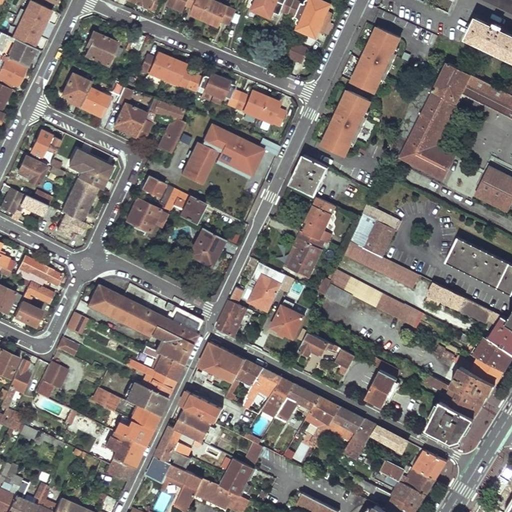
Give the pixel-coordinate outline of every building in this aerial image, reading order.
[(131,0),(155,11),(160,0),(131,0)] [(174,0),(175,0),(173,5),(182,10),(185,4),(186,0),(174,0)] [(214,0),(186,0),(185,4),(194,8),(194,9),(199,11),(197,16),(206,20),(214,0)] [(230,24),(237,10),(215,0),(214,0),(206,20),(214,24),(216,18),(221,20),(230,24)] [(262,13),(267,0),(251,0),(251,1),(252,2),(252,3),(253,4),(254,5),(252,9),(262,13)] [(267,0),(262,13),(271,17),(273,13),(279,16),(282,10),(289,14),(292,7),(276,0),(267,0)] [(315,16),(322,0),(306,0),(306,1),(306,2),(306,3),(305,4),(302,2),(302,3),(295,0),(293,7),(315,16)] [(322,0),(315,16),(329,22),(333,12),(329,10),(331,4),(322,0)] [(511,0),(487,0),(511,12),(511,0)] [(315,16),(293,7),(290,14),(296,17),(299,19),(298,20),(298,22),(298,23),(299,25),(300,26),(299,29),(308,32),(315,16)] [(315,16),(308,32),(317,36),(320,30),(322,26),(327,28),(329,22),(315,16)] [(511,34),(501,30),(502,27),(496,24),(495,26),(477,18),(467,38),(511,59),(511,34)] [(401,37),(380,27),(376,35),(373,34),(365,50),(369,52),(366,57),(364,58),(363,59),(361,61),(356,72),(359,74),(356,81),(375,90),(382,76),(385,78),(390,67),(387,66),(389,60),(393,62),(397,52),(394,51),(401,37)] [(38,52),(39,48),(17,38),(0,30),(0,52),(4,54),(9,57),(28,65),(34,50),(38,52)] [(108,63),(118,41),(94,30),(84,52),(108,63)] [(139,51),(145,36),(137,33),(131,48),(139,51)] [(288,55),(296,58),(302,45),(294,42),(288,55)] [(302,45),(296,58),(304,62),(310,49),(302,45)] [(369,52),(365,50),(361,60),(361,61),(363,59),(364,58),(366,57),(369,52)] [(410,54),(404,51),(401,57),(407,60),(410,54)] [(150,70),(164,77),(173,57),(164,54),(161,59),(156,57),(148,53),(142,66),(150,70)] [(0,76),(19,85),(28,67),(8,58),(9,57),(4,54),(0,61),(0,76)] [(173,57),(164,77),(177,83),(186,87),(192,73),(184,69),(179,67),(181,62),(173,57)] [(433,151),(436,145),(462,91),(471,73),(450,62),(402,156),(445,177),(456,154),(441,147),(437,154),(433,151)] [(89,86),(91,81),(73,72),(61,97),(80,105),(89,86)] [(214,94),(222,77),(213,73),(210,77),(209,76),(208,75),(206,75),(205,75),(204,76),(203,77),(194,73),(188,86),(198,90),(200,86),(205,89),(205,90),(214,94)] [(511,93),(471,73),(462,91),(511,115),(511,93)] [(222,77),(214,94),(224,98),(225,97),(230,99),(228,103),(236,106),(242,93),(235,90),(237,85),(231,82),(231,81),(222,77)] [(124,87),(125,85),(116,80),(111,91),(120,95),(124,87)] [(396,83),(391,80),(388,86),(394,88),(396,83)] [(0,107),(2,108),(12,88),(0,82),(0,107)] [(101,116),(110,96),(89,86),(80,105),(101,116)] [(128,100),(133,90),(124,87),(120,95),(118,99),(125,102),(126,99),(128,100)] [(201,97),(211,101),(214,94),(205,90),(201,97)] [(371,100),(351,90),(347,98),(344,97),(338,109),(338,110),(338,111),(338,113),(339,114),(339,115),(337,120),(333,119),(326,135),(329,137),(326,143),(322,141),(317,152),(334,160),(339,150),(346,153),(352,139),(356,141),(360,131),(357,129),(360,123),(364,125),(368,114),(365,113),(371,100)] [(144,139),(157,110),(177,119),(164,147),(171,150),(177,139),(182,129),(185,122),(178,119),(182,109),(153,96),(146,113),(136,135),(144,139)] [(136,135),(146,113),(125,102),(114,125),(136,135)] [(382,114),(376,111),(373,117),(379,120),(382,114)] [(208,167),(228,127),(209,118),(209,119),(196,113),(191,125),(203,131),(190,159),(208,167)] [(274,154),(278,145),(241,128),(237,137),(274,154)] [(51,136),(52,135),(41,129),(31,150),(41,156),(42,154),(44,155),(49,145),(51,146),(55,138),(51,136)] [(188,132),(182,129),(177,139),(184,142),(188,132)] [(367,146),(361,143),(358,149),(364,152),(367,146)] [(81,178),(92,154),(78,148),(70,164),(82,170),(79,177),(81,178)] [(327,163),(305,152),(301,162),(323,172),(327,163)] [(50,163),(52,159),(44,155),(42,154),(41,156),(40,158),(50,163)] [(101,187),(111,163),(92,154),(81,178),(99,187),(101,187)] [(38,185),(48,165),(26,155),(18,171),(30,177),(29,179),(38,185)] [(60,168),(62,162),(53,157),(52,159),(50,163),(54,165),(60,168)] [(201,182),(208,167),(190,159),(183,173),(201,182)] [(324,181),(328,174),(323,172),(301,162),(296,173),(291,183),(315,194),(322,180),(324,181)] [(57,174),(60,168),(54,165),(51,171),(57,174)] [(63,177),(66,171),(60,168),(57,174),(63,177)] [(511,178),(491,168),(484,180),(507,191),(510,193),(511,193),(511,178)] [(159,196),(165,183),(149,174),(143,188),(159,196)] [(82,220),(99,187),(81,178),(79,177),(63,211),(66,212),(82,220)] [(19,202),(24,192),(4,183),(2,186),(9,190),(1,206),(14,212),(19,202)] [(506,193),(487,183),(478,200),(498,209),(506,193)] [(164,207),(174,187),(169,184),(159,204),(164,207)] [(196,222),(206,201),(174,187),(164,207),(168,209),(169,206),(171,207),(177,196),(186,201),(180,213),(196,222)] [(49,204),(53,197),(38,190),(35,198),(49,204)] [(506,193),(498,209),(501,211),(510,193),(507,191),(506,193)] [(45,214),(49,204),(35,198),(24,192),(19,202),(25,205),(45,214)] [(325,229),(337,205),(318,196),(302,230),(321,239),(325,229)] [(148,233),(160,208),(138,197),(125,221),(148,233)] [(18,221),(25,205),(19,202),(14,212),(11,217),(18,221)] [(57,208),(49,204),(45,214),(52,218),(57,208)] [(353,239),(383,255),(401,220),(368,205),(353,239)] [(80,236),(87,222),(82,220),(66,212),(57,229),(71,237),(73,232),(80,236)] [(211,265),(225,238),(202,226),(189,253),(211,265)] [(333,233),(325,229),(321,239),(325,241),(328,242),(333,233)] [(322,247),(325,241),(321,239),(302,230),(298,237),(302,239),(299,246),(289,267),(309,277),(323,248),(322,247)] [(230,231),(228,239),(236,242),(239,234),(230,231)] [(511,262),(462,236),(455,248),(511,278),(511,262)] [(415,288),(422,274),(383,255),(353,239),(346,253),(415,288)] [(0,252),(0,245),(1,243),(0,242),(0,264),(2,265),(6,267),(10,258),(0,252)] [(511,291),(511,278),(455,248),(450,258),(511,291)] [(34,260),(35,259),(25,254),(17,272),(26,277),(34,260)] [(57,284),(62,274),(52,269),(53,268),(44,263),(43,265),(34,260),(26,277),(41,284),(45,278),(49,280),(57,284)] [(281,286),(287,274),(261,261),(254,278),(260,281),(251,298),(270,308),(281,286)] [(0,269),(9,274),(11,269),(6,267),(2,265),(0,268),(0,269)] [(415,325),(421,312),(406,304),(405,306),(338,268),(332,281),(334,283),(355,294),(415,325)] [(289,290),(295,278),(287,274),(281,286),(289,290)] [(242,294),(249,279),(242,276),(235,291),(242,294)] [(49,301),(54,291),(31,280),(22,299),(29,302),(32,296),(31,295),(32,293),(49,301)] [(511,321),(509,320),(496,312),(435,281),(430,293),(442,299),(488,321),(490,319),(498,324),(488,339),(511,353),(511,321)] [(154,305),(158,296),(131,282),(126,292),(154,305)] [(0,307),(13,314),(19,301),(13,297),(16,292),(16,291),(9,288),(11,286),(3,283),(2,285),(0,283),(0,307)] [(204,319),(169,301),(162,314),(99,283),(89,304),(150,334),(152,331),(167,338),(160,351),(184,362),(204,319)] [(349,306),(355,294),(334,283),(328,295),(349,306)] [(235,291),(231,298),(238,302),(242,294),(235,291)] [(13,297),(19,301),(22,296),(16,292),(13,297)] [(440,304),(442,299),(430,293),(427,298),(440,304)] [(249,307),(238,302),(231,298),(218,327),(234,335),(249,307)] [(269,311),(270,308),(251,298),(250,301),(269,311)] [(35,326),(42,310),(21,301),(14,316),(35,326)] [(295,337),(306,315),(284,304),(273,326),(280,330),(280,332),(286,335),(287,333),(295,337)] [(350,367),(357,355),(309,330),(300,349),(310,354),(314,349),(323,353),(326,347),(336,352),(338,350),(340,352),(336,359),(343,363),(350,367)] [(466,344),(470,337),(465,334),(461,341),(466,344)] [(63,335),(58,346),(75,354),(80,343),(63,335)] [(511,362),(511,360),(511,353),(488,339),(482,336),(472,354),(480,358),(505,372),(511,362)] [(157,350),(160,344),(148,338),(145,344),(147,344),(150,346),(157,350)] [(239,375),(248,358),(243,355),(218,342),(212,339),(201,363),(213,369),(207,382),(213,386),(219,376),(218,374),(219,373),(235,382),(239,375)] [(176,379),(184,362),(160,351),(157,350),(150,346),(148,352),(147,353),(161,358),(158,364),(145,357),(142,362),(176,379)] [(10,380),(21,357),(1,348),(1,349),(0,350),(0,371),(8,376),(7,379),(10,380)] [(501,378),(505,372),(480,358),(476,364),(458,355),(457,357),(449,353),(447,357),(462,365),(497,384),(501,378)] [(138,368),(141,362),(138,360),(134,359),(131,357),(128,363),(138,368)] [(394,374),(397,369),(376,357),(373,363),(382,368),(394,374)] [(29,364),(30,362),(23,358),(8,390),(5,396),(9,397),(10,394),(11,395),(15,388),(23,392),(32,373),(27,370),(29,364)] [(256,382),(266,367),(257,362),(248,358),(239,375),(256,382)] [(50,363),(36,391),(48,396),(54,384),(62,388),(71,369),(51,360),(50,363)] [(169,396),(176,379),(142,362),(141,362),(138,368),(153,375),(149,383),(145,381),(146,379),(135,373),(132,378),(135,379),(169,396)] [(35,367),(29,364),(27,370),(32,373),(35,367)] [(346,374),(350,367),(342,364),(339,370),(346,374)] [(493,391),(497,384),(462,365),(452,385),(453,386),(460,390),(485,403),(493,391)] [(269,399),(284,376),(275,372),(266,367),(256,382),(253,387),(249,396),(254,399),(262,387),(266,390),(264,395),(269,399)] [(394,374),(382,368),(367,396),(387,406),(401,378),(394,374)] [(290,394),(296,383),(290,380),(284,376),(269,399),(266,404),(271,407),(273,405),(275,409),(271,416),(275,418),(278,414),(290,394)] [(453,386),(452,385),(438,378),(435,383),(450,391),(453,386)] [(311,411),(321,396),(309,389),(296,383),(290,394),(300,400),(310,406),(308,409),(311,411)] [(249,431),(259,414),(250,410),(246,408),(240,419),(199,398),(202,391),(191,384),(181,404),(188,408),(189,406),(214,420),(246,436),(249,431)] [(100,385),(93,399),(109,407),(116,393),(100,385)] [(457,395),(460,390),(453,386),(450,391),(457,395)] [(480,411),(485,403),(460,390),(457,395),(452,406),(476,418),(480,411)] [(229,392),(226,397),(235,402),(238,397),(229,392)] [(109,407),(115,410),(122,396),(116,393),(109,407)] [(288,420),(300,400),(290,394),(278,414),(288,420)] [(328,428),(342,406),(331,401),(321,396),(311,411),(307,418),(311,421),(316,414),(327,421),(322,429),(321,428),(310,443),(316,447),(316,446),(320,440),(328,428)] [(452,406),(443,400),(428,428),(456,443),(462,440),(463,439),(472,424),(476,418),(452,406)] [(204,439),(214,420),(189,406),(188,408),(178,426),(204,439)] [(372,435),(378,425),(371,422),(353,412),(342,406),(328,428),(336,432),(339,428),(345,432),(344,436),(351,441),(355,436),(367,443),(372,435)] [(72,422),(77,411),(72,408),(67,419),(66,421),(71,423),(72,422)] [(24,413),(15,409),(11,417),(13,418),(21,421),(24,413)] [(10,425),(13,418),(11,417),(4,414),(0,422),(0,429),(3,423),(9,426),(10,425)] [(19,430),(23,422),(21,421),(13,418),(10,425),(19,430)] [(132,418),(130,423),(138,428),(141,423),(132,418)] [(146,443),(153,429),(141,423),(138,428),(120,419),(116,429),(146,443)] [(201,445),(204,439),(178,426),(172,423),(164,440),(191,454),(194,449),(179,441),(182,435),(201,445)] [(408,441),(378,425),(372,435),(403,451),(408,441)] [(146,443),(116,429),(108,444),(117,450),(111,463),(133,473),(146,443)] [(260,444),(263,438),(249,431),(246,436),(260,444)] [(357,458),(367,443),(355,436),(351,441),(344,452),(357,458)] [(194,456),(191,454),(164,440),(157,453),(174,461),(188,468),(194,456)] [(293,457),(301,461),(309,444),(301,441),(293,457)] [(260,444),(257,442),(246,462),(255,467),(265,446),(260,444)] [(443,470),(449,462),(428,451),(426,450),(416,466),(438,479),(443,470)] [(169,473),(174,461),(157,453),(148,473),(165,481),(168,474),(169,473)] [(256,467),(255,467),(246,462),(237,458),(222,485),(223,486),(236,492),(240,494),(256,467)] [(433,487),(438,479),(416,466),(410,476),(405,473),(406,470),(387,460),(381,470),(387,473),(428,495),(433,487)] [(0,511),(2,511),(7,511),(16,493),(2,487),(12,464),(8,461),(0,477),(0,511)] [(198,493),(206,477),(188,468),(174,461),(169,473),(187,482),(185,487),(178,500),(191,507),(198,493)] [(129,480),(133,473),(111,463),(108,470),(116,475),(129,480)] [(171,480),(185,487),(187,482),(169,473),(168,474),(173,477),(171,480)] [(424,501),(428,495),(387,473),(383,479),(397,487),(393,494),(420,508),(424,501)] [(173,477),(168,474),(165,481),(162,486),(167,489),(171,480),(173,477)] [(46,488),(48,484),(43,482),(35,497),(35,502),(21,495),(28,479),(24,477),(16,493),(7,511),(34,511),(39,503),(42,496),(46,488)] [(198,493),(215,502),(223,486),(222,485),(206,477),(198,493)] [(417,511),(420,508),(393,494),(364,479),(361,485),(375,494),(391,501),(387,508),(394,511),(417,511)] [(236,492),(223,486),(215,502),(228,508),(229,506),(236,492)] [(103,499),(106,494),(91,487),(90,489),(89,488),(87,491),(95,495),(103,499)] [(240,494),(236,492),(229,506),(241,511),(244,511),(250,499),(240,494)] [(315,511),(339,511),(341,510),(305,492),(299,504),(315,511)] [(78,511),(81,505),(61,496),(55,510),(53,511),(78,511)] [(363,511),(372,511),(377,506),(370,502),(363,511)] [(53,511),(55,510),(41,504),(39,503),(34,511),(53,511)] [(394,511),(387,508),(378,503),(377,506),(372,511),(394,511)]
